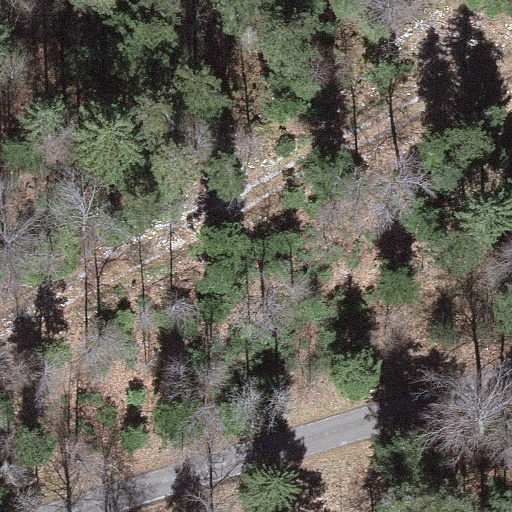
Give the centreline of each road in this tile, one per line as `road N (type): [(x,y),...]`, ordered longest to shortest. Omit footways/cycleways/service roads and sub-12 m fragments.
road 1 (track): [(0,327),(511,56)]
road 2 (unclassified): [(102,511),(511,379)]
